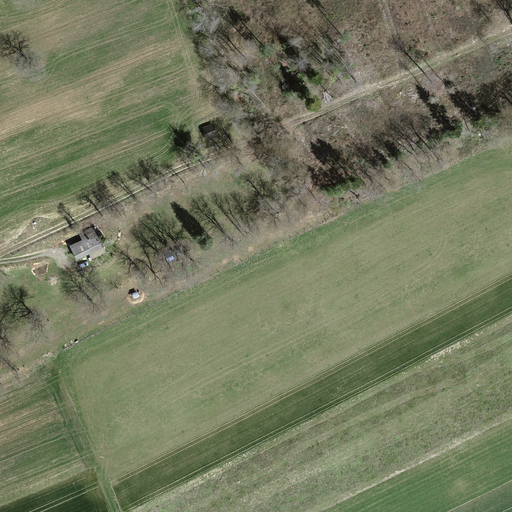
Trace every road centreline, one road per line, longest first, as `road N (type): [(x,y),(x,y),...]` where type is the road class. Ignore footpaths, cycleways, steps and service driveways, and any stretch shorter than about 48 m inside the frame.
road 1 (track): [(511,29),(194,160),(0,254)]
road 2 (track): [(64,381),(112,511)]
